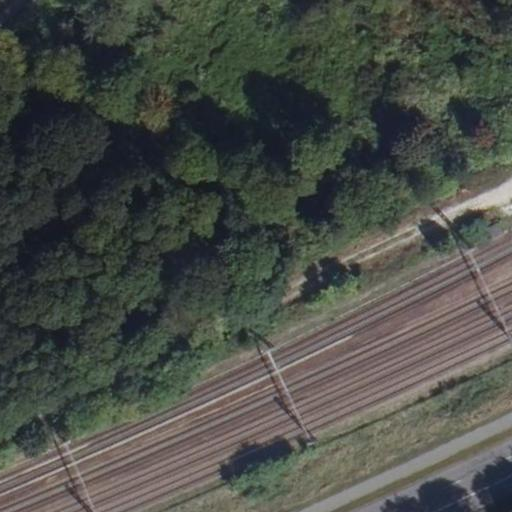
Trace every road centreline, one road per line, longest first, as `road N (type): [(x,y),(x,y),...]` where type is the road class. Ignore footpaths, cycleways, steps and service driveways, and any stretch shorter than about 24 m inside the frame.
road 1 (track): [(511,193),(62,397),(0,436)]
road 2 (secondary): [(511,454),(382,511)]
